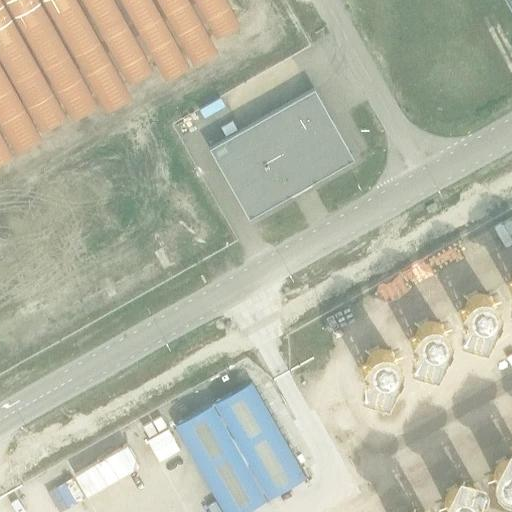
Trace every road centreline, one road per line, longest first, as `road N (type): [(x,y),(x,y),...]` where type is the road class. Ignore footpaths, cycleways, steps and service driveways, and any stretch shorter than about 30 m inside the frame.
road 1 (unclassified): [(0,422),(425,182)]
road 2 (unclassified): [(425,182),(322,0)]
